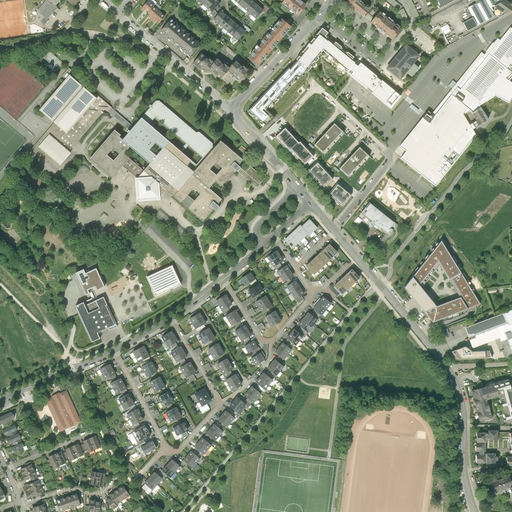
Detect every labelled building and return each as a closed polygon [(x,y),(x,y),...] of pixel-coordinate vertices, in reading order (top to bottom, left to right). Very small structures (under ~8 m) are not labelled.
[(58,0),(47,0),(39,10),(47,17),(57,5),(55,4),(58,0)] [(214,0),(206,0),(203,4),(208,8),(214,0)] [(219,3),(215,0),(214,0),(208,8),(212,12),(214,9),(219,3)] [(250,0),(243,8),(248,12),(255,3),(250,0)] [(284,0),(282,3),(298,15),(305,6),(297,0),(284,0)] [(360,1),(358,0),(347,0),(346,2),(363,16),(369,9),(360,1)] [(402,6),(394,0),(386,0),(398,10),(402,6)] [(403,0),(407,3),(414,18),(419,15),(411,0),(403,0)] [(480,0),(467,7),(468,8),(473,17),(477,25),(495,16),(491,7),(495,5),(503,0),(480,0)] [(508,0),(503,0),(495,5),(506,13),(511,9),(511,2),(508,0)] [(145,10),(148,12),(153,7),(154,6),(148,1),(141,10),(143,12),(145,10)] [(248,12),(252,15),(259,7),(255,3),(248,12)] [(149,19),(152,21),(159,12),(153,7),(148,12),(147,13),(151,17),(149,19)] [(262,9),(259,7),(252,15),(256,19),(263,11),(262,9)] [(403,8),(398,10),(404,22),(409,20),(403,8)] [(370,22),(381,31),(390,20),(379,11),(370,22)] [(165,17),(159,12),(152,21),(154,23),(156,21),(159,23),(165,17)] [(214,20),(219,24),(226,16),(221,12),(219,15),(214,20)] [(219,24),(223,28),(231,20),(227,17),(226,16),(219,24)] [(467,30),(477,25),(473,17),(470,19),(463,22),(467,30)] [(161,32),(189,57),(191,56),(199,45),(171,20),(169,23),(168,22),(162,28),(163,29),(161,32)] [(223,28),(228,32),(235,24),(231,20),(223,28)] [(282,20),(271,33),(280,40),(291,28),(282,20)] [(401,29),(390,20),(381,31),(392,39),(401,29)] [(425,23),(422,28),(428,33),(432,28),(425,23)] [(228,32),(233,36),(240,28),(235,24),(228,32)] [(448,24),(441,27),(444,34),(451,31),(448,24)] [(245,32),(240,28),(233,36),(238,40),(245,32)] [(328,33),(322,28),(317,34),(319,35),(315,40),(314,38),(309,44),(309,43),(309,44),(307,46),(302,52),(304,53),(300,57),(299,56),(296,60),(297,61),(307,70),(308,71),(312,67),(310,66),(314,61),(315,63),(319,58),(317,57),(323,51),(330,43),(327,40),(330,38),(326,35),(328,33)] [(511,30),(510,29),(501,40),(491,53),(490,55),(511,72),(511,30)] [(269,53),(280,40),(271,33),(261,45),(269,53)] [(333,45),(330,43),(323,51),(332,58),(331,60),(338,65),(339,64),(344,69),(343,70),(347,73),(354,64),(355,63),(351,60),(354,57),(348,52),(345,55),(339,50),(341,47),(335,42),(333,45)] [(258,65),(269,53),(261,45),(250,58),(258,65)] [(418,56),(406,46),(387,68),(400,79),(406,72),(412,76),(418,68),(412,63),(418,56)] [(57,70),(63,63),(49,52),(44,59),(57,70)] [(206,73),(209,69),(213,64),(202,54),(194,64),(201,71),(202,70),(206,73)] [(511,96),(511,82),(509,80),(511,75),(511,72),(490,55),(486,60),(482,57),(453,93),(451,96),(470,111),(470,112),(480,106),(494,97),(494,95),(508,103),(511,96)] [(183,61),(187,65),(193,58),(191,56),(189,57),(188,59),(186,57),(183,61)] [(222,78),(227,71),(230,69),(217,59),(213,64),(209,69),(217,76),(218,75),(222,78)] [(237,77),(240,80),(249,70),(244,67),(243,68),(236,61),(230,69),(227,71),(235,78),(237,77)] [(299,78),(307,70),(297,61),(290,69),(289,68),(280,77),(289,85),(297,76),(299,78)] [(358,67),(354,64),(347,73),(350,75),(350,76),(366,89),(367,88),(372,93),(390,109),(401,96),(382,81),(376,77),(377,76),(360,63),(358,67)] [(62,76),(65,78),(68,74),(73,79),(75,77),(69,72),(71,70),(68,68),(62,76)] [(73,79),(68,74),(65,78),(38,109),(54,123),(66,132),(95,98),(94,97),(73,79)] [(289,85),(280,77),(264,94),(272,102),(289,85)] [(272,102),(264,94),(249,110),(266,126),(275,118),(265,110),(272,102)] [(49,135),(69,152),(105,110),(108,112),(115,118),(129,131),(132,127),(118,115),(111,108),(96,95),(94,97),(95,98),(66,132),(54,123),(31,149),(39,156),(43,156),(45,153),(39,147),(49,135)] [(470,111),(451,96),(440,109),(432,119),(429,117),(427,115),(400,148),(406,152),(401,158),(435,185),(475,135),(472,129),(475,127),(473,123),(470,125),(464,115),(470,111)] [(155,100),(141,117),(149,124),(155,117),(204,159),(214,148),(212,147),(212,143),(199,132),(196,132),(159,100),(155,100)] [(480,106),(470,112),(476,121),(473,123),(475,127),(488,120),(480,106)] [(132,127),(129,131),(122,139),(118,136),(120,135),(114,130),(89,158),(111,178),(122,166),(136,178),(135,178),(136,201),(160,199),(160,197),(166,190),(203,222),(214,209),(215,210),(217,210),(219,208),(219,206),(217,205),(222,199),(209,188),(215,181),(220,186),(235,170),(236,171),(238,171),(240,169),(239,167),(238,166),(249,153),(242,146),(235,153),(221,140),(214,148),(204,159),(193,172),(186,166),(191,160),(149,124),(141,117),(132,127)] [(344,133),(334,124),(314,145),(324,155),(326,153),(325,151),(328,147),(330,149),(339,139),(337,138),(341,134),(342,135),(344,133)] [(303,166),(313,157),(300,142),(298,143),(285,128),(275,137),(288,152),(287,153),(295,161),(297,159),(303,166)] [(69,152),(49,135),(39,147),(45,153),(60,165),(70,153),(69,152)] [(369,157),(359,147),(339,169),(349,178),(351,176),(350,175),(353,171),(355,172),(364,163),(362,161),(366,157),(367,159),(369,157)] [(371,161),(365,165),(369,170),(374,166),(371,161)] [(324,187),(333,179),(317,162),(308,170),(311,174),(310,175),(312,178),(314,176),(318,181),(316,182),(319,185),(321,184),(324,187)] [(265,179),(249,166),(244,171),(240,168),(240,169),(238,171),(237,171),(257,188),(265,179)] [(25,180),(29,175),(25,171),(21,176),(25,180)] [(342,206),(351,195),(337,184),(329,193),(334,196),(332,198),(335,200),(336,199),(341,202),(339,204),(342,206)] [(370,230),(374,225),(382,232),(383,231),(385,233),(384,234),(388,237),(397,225),(369,203),(361,214),(365,217),(362,221),(370,230)] [(358,216),(354,221),(358,225),(362,220),(358,216)] [(310,218),(306,221),(315,232),(319,228),(310,218)] [(306,221),(302,225),(311,235),(315,232),(306,221)] [(301,223),(297,227),(305,238),(310,234),(301,223)] [(297,227),(292,231),(301,242),(305,238),(297,227)] [(292,231),(287,235),(296,245),(301,242),(292,231)] [(319,242),(325,236),(322,231),(315,237),(319,242)] [(287,235),(283,239),(292,249),(296,245),(287,235)] [(405,288),(418,305),(433,323),(481,304),(441,241),(405,288)] [(326,248),(334,257),(338,253),(330,244),(326,248)] [(300,252),(304,256),(309,251),(305,247),(300,252)] [(334,257),(326,248),(322,252),(329,260),(334,257)] [(270,263),(280,256),(277,251),(266,258),(270,263)] [(325,264),(329,260),(322,252),(318,255),(325,264)] [(411,254),(403,264),(408,267),(415,257),(411,254)] [(321,267),(325,264),(318,255),(314,259),(321,267)] [(273,267),(283,261),(280,256),(270,263),(273,267)] [(317,271),(321,267),(314,259),(310,262),(317,271)] [(317,271),(310,262),(305,266),(313,275),(317,271)] [(394,279),(398,275),(399,276),(407,268),(403,264),(392,277),(394,279)] [(172,265),(146,277),(155,296),(181,284),(172,265)] [(280,277),(290,270),(287,266),(277,272),(280,277)] [(84,269),(75,273),(86,295),(89,294),(88,290),(95,287),(97,290),(105,287),(96,268),(85,273),(84,269)] [(353,268),(349,273),(357,281),(362,277),(353,268)] [(283,282),(293,275),(290,270),(280,277),(283,282)] [(245,286),(255,280),(251,273),(240,279),(245,286)] [(357,281),(349,273),(344,277),(352,286),(357,281)] [(324,283),(328,279),(324,275),(320,279),(324,283)] [(347,290),(352,286),(344,277),(339,282),(347,290)] [(291,294),(300,288),(296,281),(286,287),(291,294)] [(342,295),(347,290),(339,282),(334,286),(342,295)] [(252,298),(263,291),(259,283),(248,290),(252,298)] [(295,300),(304,294),(300,288),(291,294),(295,300)] [(218,306),(229,299),(226,294),(215,301),(218,306)] [(256,302),(259,307),(269,301),(266,296),(256,302)] [(92,298),(75,306),(78,311),(92,341),(92,342),(100,338),(97,332),(108,328),(109,330),(117,327),(112,315),(110,315),(106,305),(107,305),(103,297),(95,300),(96,301),(93,302),(92,298)] [(319,303),(326,309),(331,303),(324,297),(319,303)] [(222,311),(232,304),(229,299),(218,306),(222,311)] [(259,307),(262,312),(272,306),(269,301),(259,307)] [(319,303),(314,309),(322,315),(326,309),(319,303)] [(0,307),(0,319),(21,370),(35,364),(9,304),(0,307)] [(247,310),(251,316),(256,312),(252,307),(247,310)] [(511,309),(463,328),(471,348),(498,338),(500,343),(507,340),(511,338),(511,309)] [(228,321),(239,315),(235,310),(225,316),(228,321)] [(265,317),(268,323),(279,316),(275,311),(265,317)] [(200,312),(189,319),(192,324),(203,318),(200,312)] [(305,317),(314,324),(318,320),(309,313),(305,317)] [(231,326),(242,320),(239,315),(228,321),(231,326)] [(268,323),(271,327),(282,321),(279,316),(268,323)] [(305,317),(299,325),(308,332),(314,324),(305,317)] [(206,322),(203,318),(192,324),(196,329),(206,322)] [(261,322),(257,326),(260,331),(265,327),(261,322)] [(238,336),(248,330),(245,325),(235,331),(238,336)] [(209,328),(199,334),(202,339),(212,333),(209,328)] [(303,337),(294,329),(290,334),(299,341),(303,337)] [(241,341),(251,335),(248,330),(238,336),(241,341)] [(164,343),(175,337),(172,332),(161,338),(164,343)] [(215,338),(212,333),(202,339),(205,344),(215,338)] [(299,341),(290,334),(287,339),(295,346),(299,341)] [(167,348),(178,342),(175,337),(164,343),(167,348)] [(511,353),(507,340),(500,343),(507,359),(511,357),(511,353)] [(248,353),(258,347),(253,341),(244,347),(248,353)] [(218,343),(208,349),(211,354),(221,348),(218,343)] [(291,350),(283,343),(279,347),(288,355),(291,350)] [(144,345),(132,351),(135,357),(147,351),(144,345)] [(174,358),(184,352),(181,347),(171,353),(174,358)] [(200,347),(194,350),(197,355),(203,352),(200,347)] [(288,355),(279,347),(275,352),(284,359),(288,355)] [(224,353),(221,348),(211,354),(214,359),(224,353)] [(149,356),(147,351),(135,357),(138,362),(149,356)] [(177,363),(187,357),(184,352),(174,358),(177,363)] [(255,366),(265,360),(260,353),(251,359),(255,366)] [(220,371),(230,364),(227,360),(217,366),(220,371)] [(284,367),(275,360),(271,364),(280,371),(284,367)] [(154,366),(152,361),(141,367),(144,371),(154,366)] [(183,373),(194,367),(191,362),(180,368),(183,373)] [(100,369),(103,375),(113,370),(110,364),(100,369)] [(223,376),(233,369),(230,364),(220,371),(223,376)] [(280,371),(271,364),(267,369),(276,376),(280,371)] [(154,366),(144,371),(147,377),(157,371),(154,366)] [(186,378),(197,372),(194,367),(183,373),(186,378)] [(103,375),(106,380),(116,375),(113,370),(103,375)] [(272,380),(263,373),(260,377),(269,385),(272,380)] [(230,385),(240,380),(237,375),(227,380),(230,385)] [(153,387),(163,382),(161,376),(150,382),(153,387)] [(269,385),(260,377),(256,382),(265,390),(269,385)] [(112,389),(124,384),(121,378),(110,384),(112,389)] [(499,397),(500,404),(511,400),(511,395),(507,379),(495,382),(499,397)] [(233,390),(242,385),(240,380),(230,385),(233,390)] [(156,392),(166,387),(163,382),(153,387),(156,392)] [(470,390),(473,403),(486,400),(499,397),(495,382),(493,383),(492,383),(487,385),(487,386),(484,387),(477,388),(470,390)] [(115,394),(126,389),(124,384),(112,389),(115,394)] [(261,394),(252,386),(248,391),(257,399),(261,394)] [(202,407),(212,401),(205,388),(195,394),(202,407)] [(66,390),(45,400),(60,432),(81,422),(66,390)] [(257,399),(248,391),(244,395),(253,403),(257,399)] [(161,403),(171,397),(168,392),(158,397),(161,403)] [(122,405),(132,399),(129,394),(119,399),(122,405)] [(164,408),(174,402),(171,397),(161,403),(164,408)] [(247,405),(235,397),(232,402),(244,410),(247,405)] [(124,410),(135,404),(132,399),(122,405),(124,410)] [(491,420),(486,400),(473,403),(478,422),(484,421),(484,422),(491,420)] [(511,423),(511,400),(500,404),(506,424),(511,423)] [(244,410),(232,402),(229,406),(241,415),(244,410)] [(169,417),(179,412),(176,407),(166,412),(169,417)] [(130,421),(141,415),(139,410),(127,416),(130,421)] [(235,418),(226,411),(222,416),(231,423),(235,418)] [(172,423),(182,417),(179,412),(169,417),(172,423)] [(10,413),(0,417),(0,424),(2,424),(11,420),(12,419),(12,415),(10,413)] [(132,426),(144,420),(141,415),(130,421),(132,426)] [(231,423),(222,416),(219,420),(227,427),(231,423)] [(13,425),(11,420),(2,424),(5,429),(13,425)] [(189,430),(185,421),(173,427),(177,436),(189,430)] [(224,432),(215,424),(211,429),(220,436),(224,432)] [(17,430),(15,425),(13,425),(5,429),(2,430),(4,435),(6,434),(16,430),(17,430)] [(134,439),(149,431),(146,426),(132,433),(134,439)] [(220,436),(211,429),(208,434),(217,441),(220,436)] [(18,434),(16,430),(6,434),(8,438),(18,434)] [(137,444),(152,436),(149,431),(134,439),(137,444)] [(476,433),(476,442),(485,443),(486,443),(486,439),(487,439),(487,441),(498,441),(497,433),(497,431),(487,431),(487,433),(476,433)] [(21,438),(19,434),(18,434),(8,438),(6,439),(8,444),(10,443),(20,439),(21,438)] [(95,436),(89,439),(94,450),(100,447),(99,446),(96,439),(95,436)] [(212,444),(203,437),(199,442),(208,450),(212,444)] [(22,443),(20,439),(10,443),(12,447),(22,443)] [(88,453),(94,450),(89,439),(82,442),(84,444),(86,449),(88,453)] [(144,455),(157,448),(153,441),(140,447),(144,455)] [(208,450),(199,442),(195,446),(204,454),(208,450)] [(478,452),(478,454),(483,454),(483,452),(485,452),(485,443),(476,442),(475,442),(475,452),(478,452)] [(24,446),(22,443),(12,447),(11,448),(13,451),(14,451),(22,447),(24,446)] [(77,444),(71,447),(76,458),(83,455),(81,451),(79,446),(77,444)] [(24,451),(22,447),(14,451),(15,455),(20,456),(24,451)] [(70,461),(76,458),(71,447),(65,450),(66,452),(69,457),(70,461)] [(191,451),(187,455),(196,463),(200,459),(191,451)] [(60,452),(54,455),(59,466),(65,463),(64,459),(61,454),(60,452)] [(495,454),(483,454),(478,454),(476,454),(476,464),(495,463),(495,461),(497,461),(497,457),(495,457),(495,454)] [(53,469),(59,466),(54,455),(47,457),(48,460),(51,465),(53,469)] [(187,455),(183,460),(193,468),(196,463),(187,455)] [(168,465),(175,472),(180,466),(173,460),(168,465)] [(20,470),(22,475),(33,470),(31,465),(20,470)] [(168,465),(163,471),(170,477),(175,472),(168,465)] [(36,476),(33,470),(22,475),(24,481),(30,478),(36,476)] [(89,484),(96,486),(98,473),(91,472),(89,484)] [(155,472),(150,477),(158,484),(163,479),(155,472)] [(104,474),(98,473),(96,486),(102,487),(103,483),(104,477),(104,474)] [(489,479),(495,493),(508,487),(507,486),(511,484),(508,475),(496,480),(495,476),(489,479)] [(150,477),(145,483),(150,488),(146,492),(148,494),(158,484),(150,477)] [(450,480),(439,478),(436,501),(437,501),(437,503),(441,504),(442,501),(446,502),(447,498),(451,499),(452,491),(448,490),(450,480)] [(27,486),(29,491),(40,486),(38,481),(32,483),(27,486)] [(43,491),(40,486),(29,491),(31,496),(37,494),(43,491)] [(123,486),(118,489),(125,498),(129,495),(123,486)] [(118,489),(114,492),(121,501),(125,498),(118,489)] [(116,505),(121,501),(114,492),(110,496),(111,497),(116,505)] [(77,494),(72,496),(75,507),(80,505),(80,504),(78,499),(77,494)] [(72,496),(66,497),(70,508),(75,507),(72,496)] [(66,497),(61,499),(65,510),(70,508),(66,497)] [(117,506),(116,505),(111,497),(106,500),(113,510),(117,506)] [(60,511),(65,510),(61,499),(56,501),(58,505),(59,511),(60,511)]
